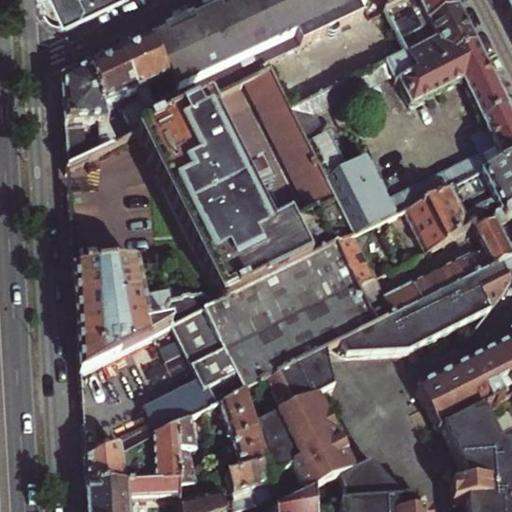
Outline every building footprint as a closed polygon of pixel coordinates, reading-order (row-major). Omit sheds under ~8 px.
[(381,0),(389,14),(419,0),(241,0),(226,8),(203,18),(233,89),(261,76),(258,69),(359,21),(356,12),(362,9),(365,0),(374,0),(375,0),(381,0)] [(424,16),(428,24),(457,11),(453,2),(451,0),(419,0),(389,14),(386,16),(389,22),(410,11),(414,20),(424,16)] [(511,0),(499,0),(511,25),(511,0)] [(419,29),(414,20),(410,11),(389,22),(397,39),(419,29)] [(422,34),(427,46),(436,42),(445,59),(474,44),(468,31),(457,11),(428,24),(430,30),(422,34)] [(204,103),(233,89),(203,18),(189,25),(173,32),(204,103)] [(187,111),(204,103),(173,32),(163,37),(148,44),(167,88),(172,99),(179,115),(187,111)] [(427,204),(511,161),(511,120),(498,94),(474,44),(445,59),(436,42),(427,46),(289,114),(319,173),(338,163),(315,118),(390,80),(394,89),(398,87),(408,107),(413,109),(465,85),(489,135),(473,143),(479,156),(387,202),(365,159),(323,180),(354,240),(396,219),(410,213),(427,204)] [(179,115),(172,99),(150,109),(143,92),(159,85),(160,88),(164,90),(167,88),(148,44),(134,51),(117,59),(148,130),(179,115)] [(142,134),(148,130),(117,59),(103,65),(87,73),(104,118),(108,113),(106,109),(122,102),(124,105),(123,111),(129,125),(110,134),(115,147),(142,134)] [(87,73),(60,85),(63,140),(65,171),(115,147),(110,134),(104,118),(87,73)] [(148,130),(142,134),(171,194),(159,200),(189,260),(213,310),(288,273),(268,234),(252,242),(237,212),(258,201),(247,178),(226,188),(187,111),(179,115),(148,130)] [(502,215),(511,210),(511,161),(427,204),(438,226),(447,246),(458,238),(487,216),(499,210),(501,213),(502,215)] [(416,225),(420,235),(438,226),(427,204),(410,213),(416,225)] [(479,232),(487,249),(509,238),(507,234),(504,234),(501,235),(499,230),(511,223),(511,210),(502,215),(497,218),(492,226),(479,232)] [(430,255),(447,246),(438,226),(420,235),(430,255)] [(511,260),(511,236),(509,238),(487,249),(497,268),(499,267),(511,260)] [(347,272),(366,262),(359,250),(354,240),(336,249),(347,272)] [(347,272),(336,249),(288,273),(213,310),(209,312),(174,330),(207,396),(215,391),(223,406),(244,395),(261,386),(276,378),(322,355),(324,355),(375,329),(357,292),(347,272)] [(497,268),(487,249),(458,264),(441,272),(450,291),(497,268)] [(511,260),(499,267),(508,288),(511,286),(511,260)] [(357,292),(376,282),(366,262),(347,272),(357,292)] [(508,288),(499,267),(497,268),(450,291),(422,305),(393,320),(375,329),(324,355),(340,363),(393,361),(403,360),(488,317),(508,291),(508,288)] [(135,269),(71,276),(73,316),(77,378),(174,330),(209,312),(206,306),(199,301),(188,302),(187,300),(179,300),(178,303),(168,304),(162,311),(142,313),(135,269)] [(450,291),(441,272),(428,279),(413,286),(422,305),(450,291)] [(384,301),(385,301),(381,292),(376,282),(357,292),(375,329),(393,320),(384,301)] [(422,305),(413,286),(402,292),(385,301),(384,301),(393,320),(422,305)] [(511,394),(511,345),(475,363),(418,392),(437,432),(441,430),(477,413),(511,394)] [(276,378),(292,411),(317,401),(330,394),(322,355),(276,378)] [(261,386),(276,418),(292,411),(276,378),(261,386)] [(223,406),(221,407),(224,414),(227,424),(251,416),(244,395),(223,406)] [(277,420),(256,430),(256,432),(262,449),(266,465),(271,480),(288,472),(303,502),(315,495),(336,486),(353,477),(351,471),(345,458),(325,418),(317,401),(292,411),(276,418),(277,420)] [(511,511),(511,461),(504,446),(496,451),(477,413),(441,430),(464,479),(460,482),(446,493),(447,511),(462,510),(462,511),(511,511)] [(205,415),(196,419),(199,424),(208,420),(205,415)] [(251,416),(227,424),(230,433),(232,440),(256,432),(256,430),(251,416)] [(192,422),(176,429),(179,486),(179,490),(194,489),(193,474),(192,455),(198,454),(192,422)] [(179,486),(176,429),(153,441),(155,476),(134,477),(133,459),(127,461),(122,449),(82,464),(83,475),(84,489),(179,486)] [(256,432),(232,440),(234,447),(237,457),(262,449),(256,432)] [(238,461),(242,473),(247,471),(266,465),(262,449),(237,457),(238,461)] [(247,471),(258,507),(277,499),(271,480),(266,465),(247,471)] [(353,477),(336,486),(348,509),(336,510),(336,511),(421,511),(413,504),(401,505),(367,470),(353,477)] [(238,474),(228,478),(234,498),(234,511),(244,511),(258,507),(247,471),(242,473),(238,474)] [(179,486),(84,489),(84,511),(135,511),(135,505),(180,503),(179,490),(179,486)] [(281,511),(277,511),(316,511),(315,495),(308,499),(303,502),(289,508),(281,511)] [(180,511),(225,511),(223,501),(205,503),(180,507),(180,511)]
